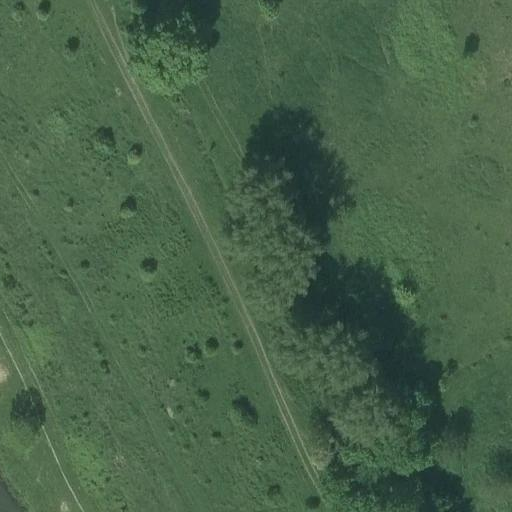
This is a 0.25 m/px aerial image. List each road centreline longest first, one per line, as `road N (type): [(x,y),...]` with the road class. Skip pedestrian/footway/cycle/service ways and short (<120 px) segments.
road 1 (track): [(361,511),(98,0)]
road 2 (track): [(197,511),(0,155)]
road 3 (track): [(0,328),(87,511)]
